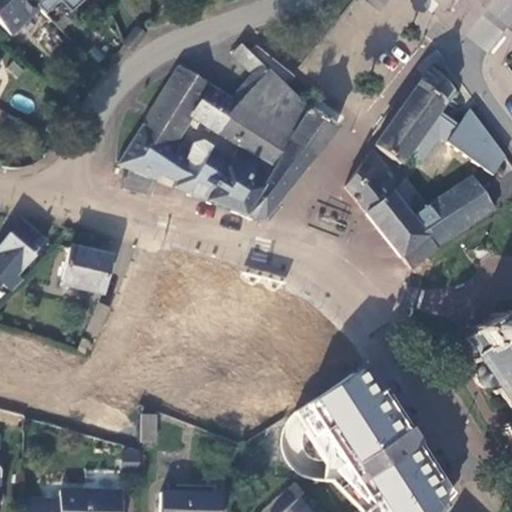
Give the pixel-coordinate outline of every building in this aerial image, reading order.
[(0,0),(0,27),(10,38),(40,10),(29,0),(0,0)] [(45,16),(60,1),(72,13),(84,0),(29,0),(40,10),(45,16)] [(135,52),(146,36),(136,30),(125,45),(135,52)] [(236,62),(246,50),(241,44),(230,55),(236,62)] [(255,222),(262,220),(274,205),(311,160),(336,129),(313,114),(246,50),(236,62),(258,81),(250,90),(286,116),(277,131),(236,105),(180,68),(117,166),(127,170),(151,180),(155,182),(166,174),(176,179),(184,194),(255,222)] [(450,118),(461,103),(455,90),(431,68),(398,113),(374,146),(401,165),(409,155),(422,165),(441,139),(493,178),(506,159),(471,110),(460,125),(450,118)] [(286,116),(250,90),(236,105),(277,131),(286,116)] [(399,185),(371,150),(345,187),(365,213),(391,192),(412,220),(427,210),(405,181),(399,185)] [(494,211),(474,180),(427,210),(437,223),(431,227),(434,231),(401,257),(405,262),(411,271),(434,252),(494,211)] [(437,223),(427,210),(412,220),(391,192),(365,213),(393,247),(401,257),(434,231),(431,227),(437,223)] [(46,242),(21,221),(0,246),(0,288),(2,286),(11,293),(24,281),(17,276),(46,242)] [(111,257),(69,248),(60,287),(102,296),(111,257)] [(98,337),(111,309),(99,304),(85,332),(98,337)] [(511,324),(504,313),(465,339),(476,354),(474,355),(480,365),(476,368),(474,371),(472,375),(472,380),(474,384),(478,388),(482,390),(487,391),(492,389),(496,386),(511,411),(511,424),(503,431),(511,444),(511,324)] [(386,406),(360,370),(297,410),(292,416),(286,426),(283,435),(281,445),(283,453),(285,460),(291,467),(298,475),(310,480),(331,483),(361,511),(436,511),(451,496),(424,459),(386,406)] [(140,417),(140,445),(154,444),(155,417),(140,417)] [(59,490),(59,500),(22,499),(21,511),(118,511),(119,492),(59,490)] [(218,511),(219,494),(160,493),(159,511),(218,511)] [(309,511),(298,499),(284,511),(309,511)]
